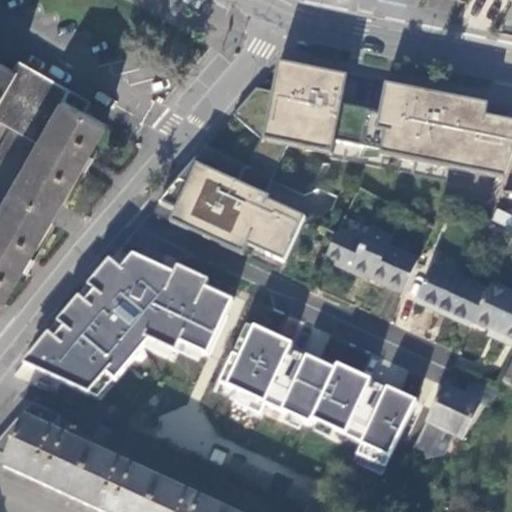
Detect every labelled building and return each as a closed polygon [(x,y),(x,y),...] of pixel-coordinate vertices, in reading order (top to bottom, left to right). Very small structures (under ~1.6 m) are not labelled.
[(0,120),(14,128),(0,153),(0,300),(5,303),(23,273),(30,260),(82,172),(90,158),(109,126),(48,91),(54,81),(22,63),(16,73),(0,64),(0,120)] [(504,182),(511,156),(511,125),(485,121),(488,109),(387,89),(382,116),(342,108),(347,80),(281,67),(275,95),(257,91),(235,115),(262,140),(253,159),(276,170),(287,147),(332,156),(335,143),(383,153),(382,157),(504,182)] [(177,208),(171,222),(242,256),(250,240),(269,249),(266,255),(283,263),(304,220),(268,203),(269,200),(263,197),(240,186),(248,169),(206,149),(161,201),(177,208)] [(511,156),(504,182),(502,190),(511,192),(511,156)] [(98,162),(90,158),(82,172),(90,177),(98,162)] [(276,170),(253,159),(248,169),(240,186),(263,197),(276,170)] [(360,275),(403,297),(419,264),(391,251),(395,245),(344,220),(335,238),(324,262),(359,278),(360,275)] [(511,239),(490,228),(487,227),(483,237),(507,250),(511,239)] [(314,264),(322,267),(324,262),(335,238),(315,229),(311,237),(324,244),(314,264)] [(40,266),(30,260),(23,273),(33,279),(40,266)] [(113,269),(20,376),(99,408),(143,361),(168,370),(184,352),(206,364),(231,313),(144,271),(133,286),(113,269)] [(416,305),(470,331),(473,325),(486,295),(431,270),(416,305)] [(511,349),(511,297),(490,286),(486,295),(473,325),(490,333),(504,340),(502,344),(511,349)] [(250,322),(217,387),(278,418),(281,411),(307,351),(250,322)] [(504,340),(490,333),(487,338),(502,344),(504,340)] [(381,387),(307,351),(281,411),(352,448),(381,387)] [(511,362),(502,382),(511,387),(511,362)] [(417,404),(381,387),(352,448),(361,451),(357,462),(384,475),(417,404)] [(226,511),(55,433),(63,416),(34,402),(0,439),(0,453),(8,457),(4,467),(101,511),(226,511)] [(439,410),(420,454),(451,471),(473,424),(439,410)]
